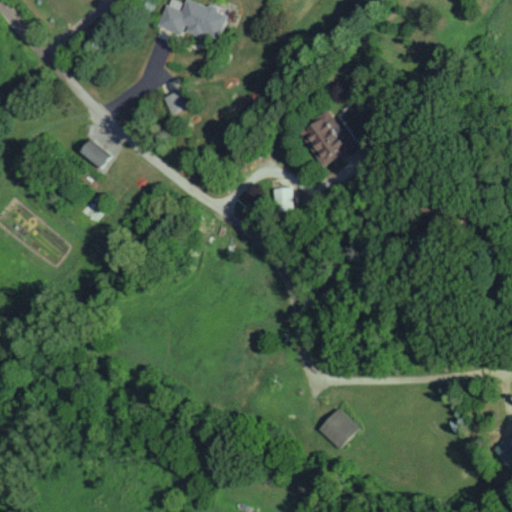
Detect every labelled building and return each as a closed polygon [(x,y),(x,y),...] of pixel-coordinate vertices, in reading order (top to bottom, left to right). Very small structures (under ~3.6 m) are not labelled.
[(222,38),(232,12),(200,0),(189,0),(186,10),(171,4),(163,26),(185,34),(187,29),(206,37),(207,33),(222,38)] [(191,105),(184,88),(168,95),(175,112),(191,105)] [(337,106),(305,129),(331,166),(363,144),(337,106)] [(103,168),(114,158),(94,139),(84,149),(103,168)] [(298,207),(295,186),(279,188),(282,209),(298,207)] [(467,225),(456,190),(432,198),(443,233),(467,225)] [(341,407),(321,428),(342,448),(362,428),(341,407)]
